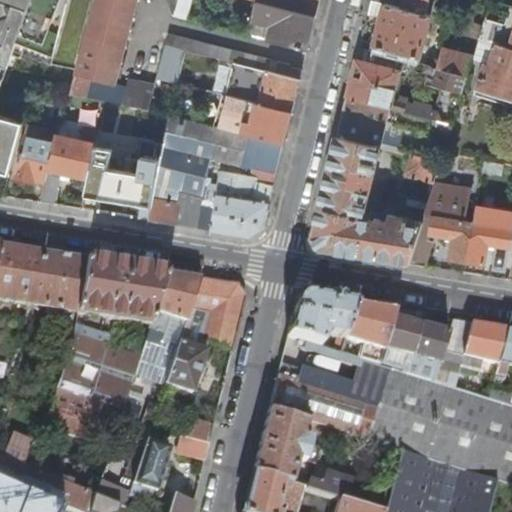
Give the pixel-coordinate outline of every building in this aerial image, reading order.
[(77,69),(95,0),(0,0),(0,170),(9,173),(13,158),(23,124),(23,122),(0,115),(0,85),(12,55),(77,69)] [(116,83),(137,0),(95,0),(77,69),(70,93),(87,97),(106,99),(114,100),(148,110),(155,83),(130,77),(126,91),(91,83),(92,77),(116,83)] [(168,0),(175,14),(178,0),(168,0)] [(185,18),(189,0),(178,0),(175,14),(175,15),(185,18)] [(273,23),(269,39),(308,48),(312,32),(316,14),(259,0),(258,0),(254,18),(273,23)] [(259,0),(316,14),(319,0),(259,0)] [(432,13),(427,12),(403,7),(394,5),(375,0),(371,0),(368,13),(383,17),(375,44),(421,55),(432,13)] [(405,0),(403,7),(427,12),(430,0),(405,0)] [(505,23),(487,17),(484,24),(480,36),(497,42),(511,46),(511,4),(505,23)] [(471,36),(480,38),(480,36),(484,24),(475,21),(471,36)] [(285,76),(287,71),(288,65),(169,34),(166,45),(186,50),(234,63),(285,76)] [(491,62),(497,42),(480,36),(480,38),(475,54),(470,71),(482,75),(487,60),(491,62)] [(496,94),(511,99),(511,46),(497,42),(491,62),(487,60),(482,75),(476,92),(494,98),(496,94)] [(186,50),(166,45),(157,77),(177,82),(186,50)] [(433,59),(431,66),(468,75),(470,71),(475,54),(445,47),(441,61),(433,59)] [(400,70),(399,77),(405,79),(410,61),(359,48),(356,60),(400,70)] [(391,107),(393,100),(399,77),(400,70),(356,60),(353,74),(347,96),(391,107)] [(226,95),(229,96),(291,112),(295,97),(300,79),(285,76),(234,63),(226,95)] [(287,71),(285,76),(300,79),(301,74),(287,71)] [(511,99),(496,94),(494,98),(511,104),(511,99)] [(291,112),(229,96),(220,127),(233,130),(245,133),(251,135),(284,143),(287,129),(291,112)] [(398,122),(449,135),(454,122),(405,110),(399,108),(391,107),(347,96),(343,113),(338,136),(381,146),(389,114),(399,116),(398,122)] [(401,102),(399,108),(405,110),(408,100),(399,97),(398,101),(401,102)] [(398,101),(393,100),(391,107),(399,108),(401,102),(398,101)] [(84,105),(80,121),(97,124),(101,108),(84,105)] [(238,163),(245,133),(233,130),(220,127),(169,114),(163,142),(152,197),(181,202),(177,224),(198,228),(202,204),(204,204),(214,157),(238,163)] [(35,178),(44,180),(54,137),(45,134),(46,129),(28,124),(14,175),(35,180),(35,178)] [(87,137),(93,138),(97,139),(100,129),(89,126),(87,137)] [(97,139),(93,138),(92,143),(55,134),(54,137),(44,180),(39,201),(56,203),(61,173),(87,180),(95,146),(97,139)] [(243,166),(276,174),(284,143),(251,135),(243,166)] [(363,217),(381,146),(338,136),(313,237),(321,249),(350,254),(409,263),(422,222),(390,214),(389,218),(386,217),(386,220),(377,217),(375,220),(363,217)] [(111,149),(95,146),(87,180),(84,195),(141,204),(138,218),(148,219),(152,197),(163,142),(142,138),(137,160),(150,162),(147,174),(136,173),(137,168),(123,166),(123,170),(108,167),(111,149)] [(455,163),(456,154),(444,152),(442,160),(455,163)] [(411,177),(434,183),(441,161),(412,154),(407,170),(411,177)] [(460,166),(483,170),(485,159),(462,155),(460,166)] [(502,176),(505,163),(485,159),(483,170),(483,172),(502,176)] [(202,204),(198,228),(249,237),(262,230),(276,174),(255,170),(253,177),(221,171),(219,185),(210,183),(207,200),(215,201),(214,206),(204,204),(202,204)] [(450,257),(468,260),(474,222),(465,221),(470,189),(434,183),(425,214),(434,216),(431,233),(453,237),(450,257)] [(181,202),(152,197),(148,219),(177,224),(181,202)] [(511,235),(511,210),(477,205),(474,222),(468,260),(484,263),(487,242),(510,246),(511,235)] [(434,216),(425,214),(422,222),(409,263),(426,266),(434,240),(429,238),(431,233),(434,216)] [(0,300),(78,314),(86,260),(44,253),(0,245),(0,300)] [(78,314),(150,326),(167,274),(122,266),(86,260),(78,314)] [(160,342),(166,344),(177,348),(179,342),(182,331),(183,331),(191,305),(200,279),(174,275),(167,274),(150,326),(147,334),(145,342),(154,345),(156,340),(155,333),(162,335),(160,342)] [(208,342),(232,351),(245,298),(238,286),(200,279),(191,305),(211,312),(204,339),(204,340),(208,342)] [(323,336),(338,338),(345,339),(345,340),(355,305),(332,300),(308,296),(295,305),(287,337),(310,344),(321,348),(323,336)] [(183,331),(204,339),(211,312),(191,305),(183,331)] [(351,341),(370,347),(384,352),(396,312),(355,305),(345,340),(351,341)] [(408,375),(421,327),(424,317),(396,312),(384,352),(379,366),(389,369),(408,375)] [(483,361),(498,365),(507,331),(453,322),(449,335),(435,383),(441,385),(455,390),(460,367),(480,372),(483,361)] [(73,336),(113,349),(119,328),(113,326),(109,337),(85,330),(86,327),(76,325),(73,336)] [(449,335),(421,327),(408,375),(435,383),(449,335)] [(127,353),(140,358),(142,351),(145,342),(147,334),(137,329),(127,353)] [(179,342),(205,351),(208,342),(204,340),(204,339),(183,331),(182,331),(179,342)] [(510,381),(511,382),(511,332),(507,331),(498,365),(489,401),(508,407),(511,394),(500,390),(504,378),(505,378),(508,368),(511,369),(509,376),(511,376),(510,381)] [(127,353),(113,349),(73,336),(49,411),(78,421),(116,433),(137,367),(140,358),(127,353)] [(345,339),(338,338),(334,352),(340,354),(345,339)] [(346,355),(351,341),(345,340),(345,339),(340,354),(346,355)] [(151,354),(154,345),(145,342),(142,351),(151,354)] [(206,351),(205,351),(179,342),(177,348),(173,362),(168,377),(165,384),(193,393),(206,351)] [(177,348),(166,344),(157,374),(168,377),(173,362),(177,348)] [(306,355),(386,379),(389,369),(379,366),(365,361),(346,355),(340,354),(334,352),(321,348),(310,344),(306,355)] [(384,352),(370,347),(365,361),(379,366),(384,352)] [(151,354),(142,351),(140,358),(137,367),(145,370),(151,354)] [(308,374),(280,365),(269,411),(307,423),(324,429),(367,442),(377,409),(304,385),(308,374)] [(432,414),(441,385),(435,383),(408,375),(389,369),(386,379),(380,397),(432,414)] [(377,409),(429,426),(432,414),(380,397),(308,374),(304,385),(377,409)] [(429,426),(418,458),(496,483),(511,488),(511,407),(508,407),(489,401),(455,390),(441,385),(432,414),(429,426)] [(418,458),(429,426),(377,409),(367,442),(401,453),(418,458)] [(73,435),(78,421),(49,411),(44,426),(73,435)] [(303,439),(306,428),(307,423),(269,411),(262,439),(253,473),(292,484),(293,481),(298,461),(306,463),(311,447),(312,441),(303,439)] [(188,421),(183,438),(208,445),(213,427),(188,421)] [(160,425),(153,423),(151,430),(159,432),(160,425)] [(307,423),(306,428),(310,434),(322,438),(324,429),(307,423)] [(155,445),(159,432),(151,430),(132,488),(129,497),(149,503),(153,493),(157,494),(171,452),(155,445)] [(177,454),(204,461),(208,445),(183,438),(181,438),(177,454)] [(311,447),(306,463),(314,465),(318,449),(311,447)] [(489,511),(496,483),(418,458),(401,453),(396,474),(428,484),(420,511),(489,511)] [(0,481),(3,483),(75,511),(88,511),(94,496),(71,486),(65,484),(23,467),(17,465),(0,457),(0,481)] [(311,481),(310,483),(308,491),(340,501),(346,503),(349,496),(354,480),(324,471),(321,483),(311,481)] [(297,511),(304,490),(291,486),(292,484),(253,473),(249,490),(243,511),(297,511)] [(420,511),(428,484),(396,474),(385,511),(420,511)] [(65,484),(71,486),(74,480),(68,478),(65,484)] [(102,495),(126,506),(129,497),(132,488),(108,479),(102,495)] [(293,481),(292,484),(291,486),(304,490),(308,491),(310,483),(299,480),(293,481)] [(75,511),(3,483),(0,489),(0,511),(75,511)] [(116,511),(118,506),(94,496),(88,511),(192,511),(194,505),(174,496),(168,511),(116,511)] [(356,498),(349,496),(346,503),(353,505),(356,498)] [(377,511),(353,505),(346,503),(340,501),(337,511),(377,511)]
